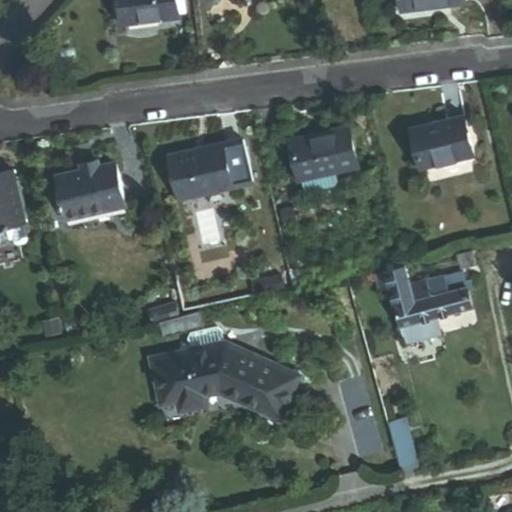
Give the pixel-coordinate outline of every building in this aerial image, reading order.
[(120,0),(124,33),(180,26),(177,0),(120,0)] [(399,0),(401,11),(466,3),(466,0),(399,0)] [(422,168),(474,156),(465,117),(412,130),(422,168)] [(300,181),(358,168),(349,128),(291,141),(300,181)] [(204,153),(172,160),(181,202),(254,186),(245,143),(225,147),(225,146),(203,151),(204,153)] [(171,158),(172,160),(204,153),(203,151),(171,158)] [(85,173),(99,169),(97,161),(83,165),(85,173)] [(68,221),(127,207),(117,165),(99,169),(85,173),(58,179),(68,221)] [(0,230),(25,225),(14,171),(0,174),(0,230)] [(461,267),(477,264),(474,250),(458,254),(461,267)] [(437,319),(427,281),(411,285),(406,266),(377,274),(382,293),(393,290),(407,345),(442,336),(437,319)] [(427,281),(437,319),(473,310),(469,293),(473,291),(470,280),(466,281),(463,272),(446,277),(446,276),(427,281)] [(270,279),(273,292),(287,289),(284,275),(270,279)] [(256,282),(259,295),(273,292),(270,279),(256,282)] [(159,320),(162,333),(199,325),(196,312),(159,320)] [(188,338),(190,349),(223,343),(220,330),(216,327),(191,332),(188,338)] [(221,389),(280,416),(299,375),(225,342),(223,343),(190,349),(153,358),(162,401),(179,398),(181,409),(205,403),(203,393),(221,389)] [(391,438),(393,444),(410,439),(408,433),(391,438)] [(402,476),(419,472),(410,439),(393,444),(402,476)]
